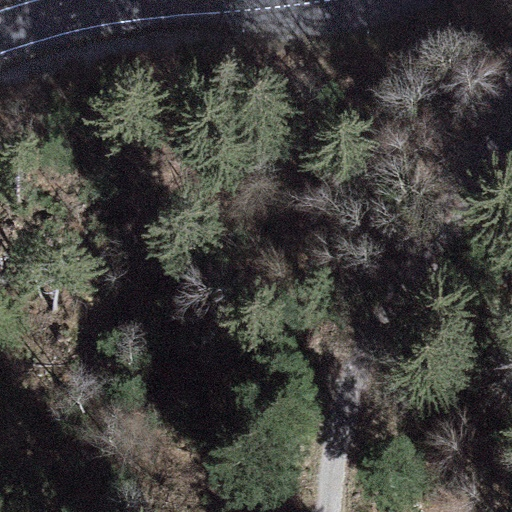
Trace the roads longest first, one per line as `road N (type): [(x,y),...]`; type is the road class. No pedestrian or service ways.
road 1 (track): [(511,133),(365,361),(345,436),(339,511)]
road 2 (secondary): [(0,34),(90,7),(152,0)]
